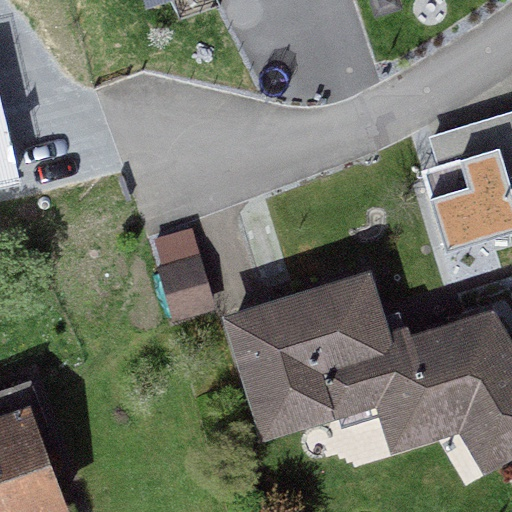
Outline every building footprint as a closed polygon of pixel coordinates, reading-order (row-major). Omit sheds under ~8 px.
[(0,100),(0,182),(19,178),(0,100)] [(511,172),(511,104),(432,129),(451,191),(511,172)] [(319,359),(388,338),(366,269),(227,311),(265,434),(336,412),(319,359)] [(319,359),(336,412),(384,397),(401,451),(511,416),(511,311),(509,301),(388,338),(319,359)] [(0,511),(46,511),(60,507),(25,404),(0,412),(0,511)]
